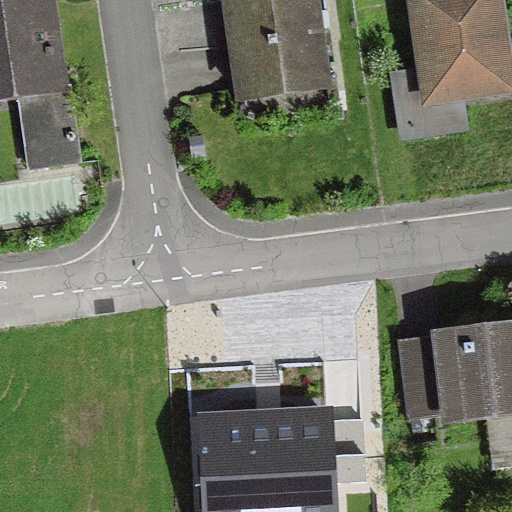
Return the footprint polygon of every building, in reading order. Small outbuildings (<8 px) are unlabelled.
[(0,0),(0,97),(63,89),(63,87),(53,89),(41,0),(34,2),(33,0),(0,0)] [(221,0),(233,82),(318,70),(308,0),(221,0)] [(502,90),(490,6),(489,0),(410,0),(422,77),(393,81),(401,136),(456,127),(451,97),(502,90)] [(25,170),(74,163),(72,150),(23,157),(25,170)] [(511,328),(433,338),(395,343),(405,422),(443,417),(444,422),(511,413),(511,328)] [(338,511),(332,408),(194,417),(200,511),(338,511)]
